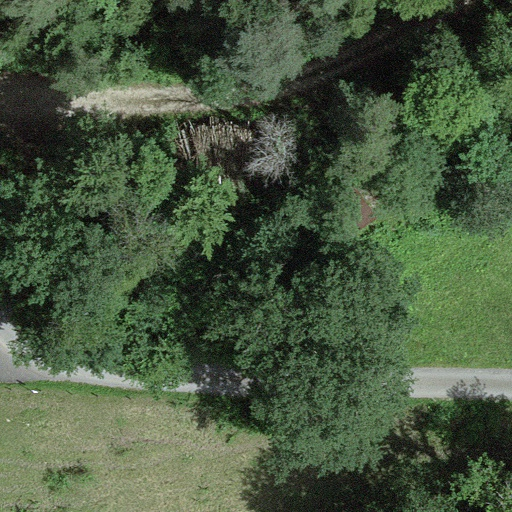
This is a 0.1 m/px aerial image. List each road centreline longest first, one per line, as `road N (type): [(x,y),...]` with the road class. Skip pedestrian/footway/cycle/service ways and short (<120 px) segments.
road 1 (unclassified): [(511,384),(62,367),(33,358),(0,328)]
road 2 (track): [(0,101),(240,95),(286,85),(439,0)]
